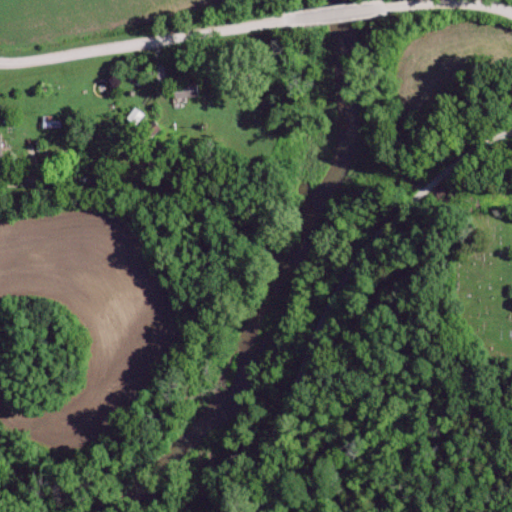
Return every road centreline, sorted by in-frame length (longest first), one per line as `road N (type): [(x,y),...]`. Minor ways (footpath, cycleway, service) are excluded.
road 1 (residential): [(259,511),(280,412),(327,299),(399,203),(452,166)]
road 2 (residential): [(284,21),(0,61)]
road 3 (residential): [(511,15),(471,4),(385,8)]
